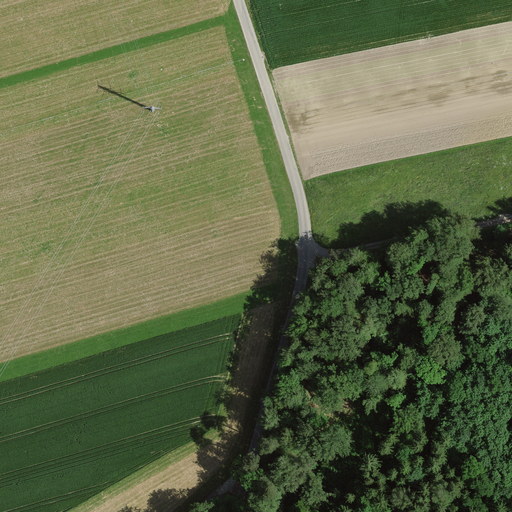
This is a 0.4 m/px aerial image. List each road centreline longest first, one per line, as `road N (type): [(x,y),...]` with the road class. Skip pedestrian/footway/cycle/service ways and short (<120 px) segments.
road 1 (unclassified): [(240,511),(308,258),(302,201),(238,0)]
road 2 (track): [(511,216),(308,258)]
